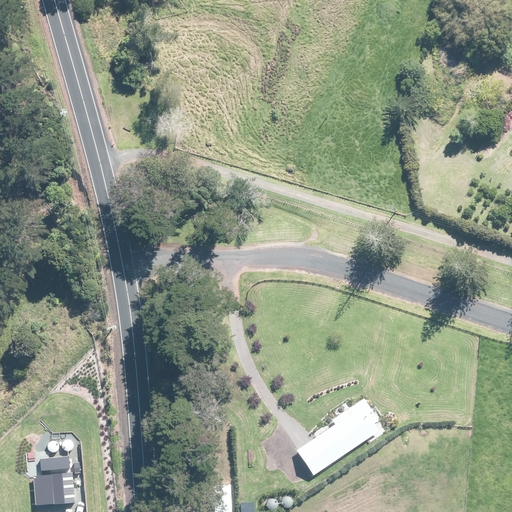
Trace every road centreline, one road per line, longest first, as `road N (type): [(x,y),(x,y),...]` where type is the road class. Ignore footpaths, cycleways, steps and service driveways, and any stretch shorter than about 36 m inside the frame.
road 1 (residential): [(119,268),(302,257),(511,317)]
road 2 (tertiary): [(51,0),(119,268)]
road 3 (tertiary): [(119,268),(136,511)]
